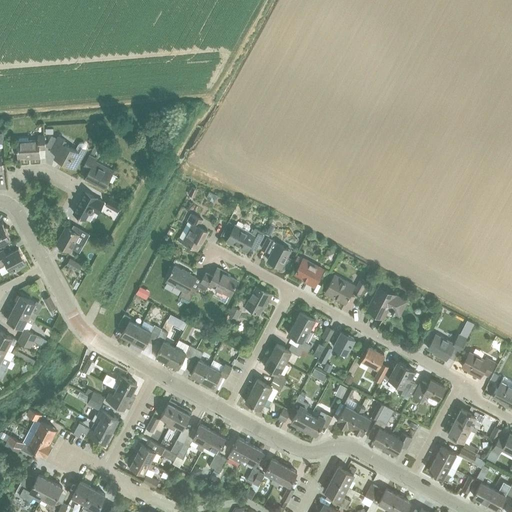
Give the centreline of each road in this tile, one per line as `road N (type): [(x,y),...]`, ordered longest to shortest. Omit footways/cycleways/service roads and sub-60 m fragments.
road 1 (residential): [(465,383),(291,291)]
road 2 (residential): [(159,375),(85,331),(49,265)]
road 3 (residential): [(231,412),(291,291)]
